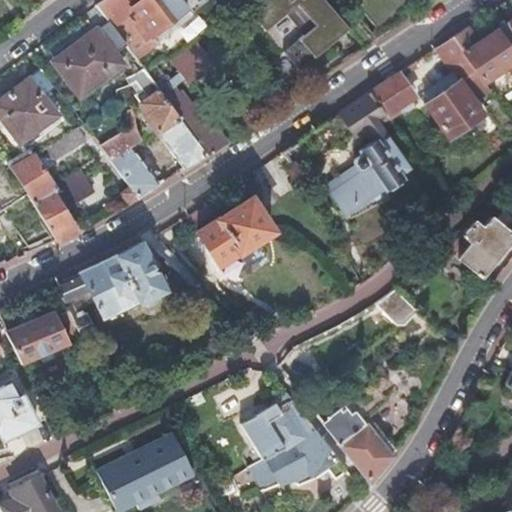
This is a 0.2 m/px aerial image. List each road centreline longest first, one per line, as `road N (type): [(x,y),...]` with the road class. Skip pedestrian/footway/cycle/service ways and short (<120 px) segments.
road 1 (residential): [(0,472),(380,285),(459,221),(511,151)]
road 2 (residential): [(472,0),(136,221),(0,281)]
road 3 (residential): [(370,510),(511,290)]
